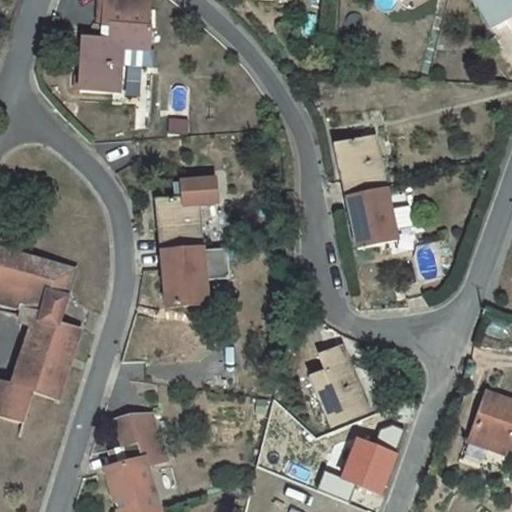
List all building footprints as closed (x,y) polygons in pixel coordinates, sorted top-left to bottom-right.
[(149,0),(103,0),(103,25),(110,25),(110,38),(87,37),(86,61),(83,61),(82,92),(120,94),(122,47),(150,48),(151,26),(148,26),(149,0)] [(511,0),(473,0),(491,30),(506,22),(511,32),(511,31),(511,0)] [(374,137),(362,140),(363,146),(375,143),(374,137)] [(347,199),(385,191),(375,143),(363,146),(362,140),(337,145),(343,169),(340,169),(347,199)] [(159,225),(162,255),(201,252),(197,205),(216,203),(214,179),(181,183),(183,198),(160,200),(162,224),(159,225)] [(385,191),(347,199),(353,228),(356,227),(361,250),(385,245),(383,238),(395,236),(394,230),(390,211),(385,191)] [(390,211),(394,230),(414,226),(409,206),(390,211)] [(0,241),(3,231),(0,229),(0,301),(15,305),(43,311),(42,318),(35,317),(33,324),(13,385),(0,382),(0,419),(25,427),(34,395),(59,402),(66,379),(81,330),(59,324),(68,297),(67,297),(75,272),(0,250),(0,241)] [(395,236),(383,238),(385,245),(397,242),(395,236)] [(201,252),(204,282),(230,279),(227,249),(201,252)] [(201,252),(162,255),(165,285),(168,285),(170,308),(194,306),(195,317),(207,316),(206,305),(215,304),(214,296),(206,297),(204,282),(201,252)] [(43,311),(15,305),(13,313),(21,315),(20,320),(33,324),(35,317),(42,318),(43,311)] [(320,399),(333,428),(369,412),(342,348),(321,357),(326,370),(313,376),(323,398),(320,399)] [(471,436),(506,448),(511,450),(511,403),(486,394),(471,436)] [(113,493),(118,511),(156,511),(160,511),(147,468),(169,461),(165,446),(162,446),(152,413),(131,420),(138,443),(123,447),(115,450),(118,461),(122,460),(123,465),(109,470),(115,492),(113,493)] [(117,424),(123,447),(138,443),(131,420),(117,424)] [(358,437),(342,478),(326,472),(320,488),(349,499),(355,485),(381,495),(398,453),(394,452),(403,430),(392,426),(381,431),(375,444),(358,437)] [(504,455),(506,448),(471,436),(469,442),(504,455)]
